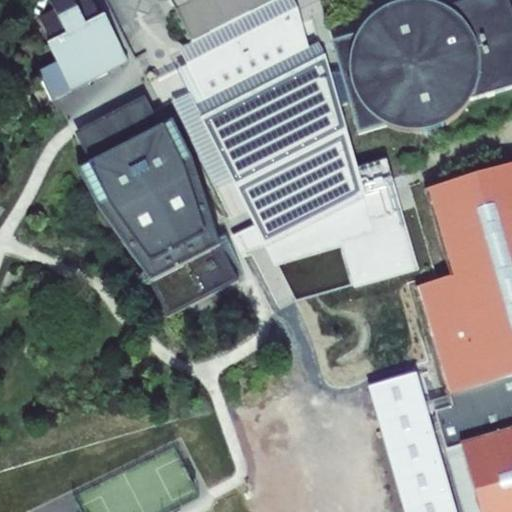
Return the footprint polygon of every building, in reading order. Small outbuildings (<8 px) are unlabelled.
[(103,25),(90,0),(89,0),(75,7),(78,14),(62,22),(59,15),(44,22),(56,47),(50,50),(72,95),(131,66),(109,22),(103,25)] [(71,0),(65,0),(54,5),(59,15),(62,22),(78,14),(75,7),(71,0)] [(169,0),(192,45),(286,0),(169,0)] [(470,108),(473,103),(511,92),(511,0),(481,0),(446,10),(443,6),(440,1),(438,0),(377,0),(375,1),(383,14),(379,17),(375,20),(371,23),(368,27),(365,31),(362,36),(343,76),(353,75),(353,79),(354,83),(355,87),(356,91),(358,95),(360,99),(351,104),(388,127),(393,130),(398,131),(404,133),(409,134),(414,134),(420,135),(425,134),(430,133),(436,132),(441,130),(446,128),(451,126),(455,123),(459,119),(463,116),(467,112),(470,108)] [(302,11),(193,66),(207,98),(317,49),(302,11)] [(307,70),(207,119),(280,264),(345,238),(362,287),(415,271),(392,180),(386,157),(356,169),(307,70)] [(353,75),(343,76),(351,104),(360,99),(358,95),(356,91),(355,87),(354,83),(353,79),(353,75)] [(155,116),(87,152),(95,170),(83,176),(102,213),(152,281),(173,322),(244,286),(167,133),(164,134),(155,116)] [(433,416),(462,511),(511,511),(511,162),(420,191),(446,278),(412,288),(449,411),(433,416)]
